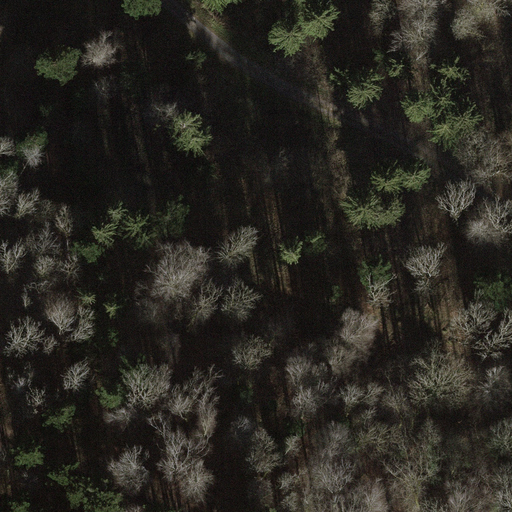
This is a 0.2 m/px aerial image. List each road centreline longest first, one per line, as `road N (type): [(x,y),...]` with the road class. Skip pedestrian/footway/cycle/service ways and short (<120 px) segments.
road 1 (track): [(171,0),(511,208)]
road 2 (track): [(0,458),(66,472),(163,511)]
